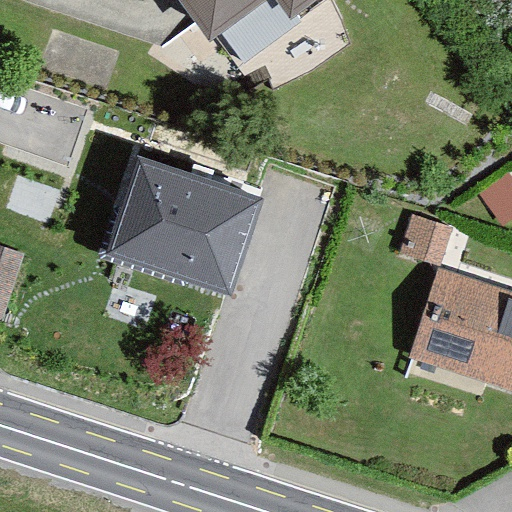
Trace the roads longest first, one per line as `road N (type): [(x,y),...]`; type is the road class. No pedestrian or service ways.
road 1 (secondary): [(266,511),(0,425)]
road 2 (unknown): [(197,443),(276,207)]
